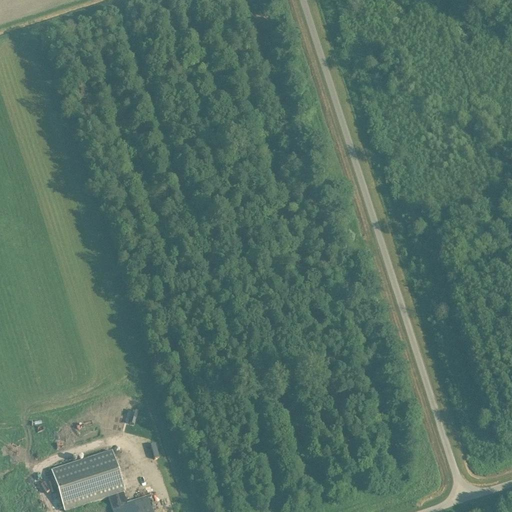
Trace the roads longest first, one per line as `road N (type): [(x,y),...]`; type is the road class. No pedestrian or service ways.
road 1 (track): [(346,511),(426,485),(430,473),(278,0)]
road 2 (unclassified): [(463,499),(302,0)]
road 3 (track): [(379,239),(152,309)]
